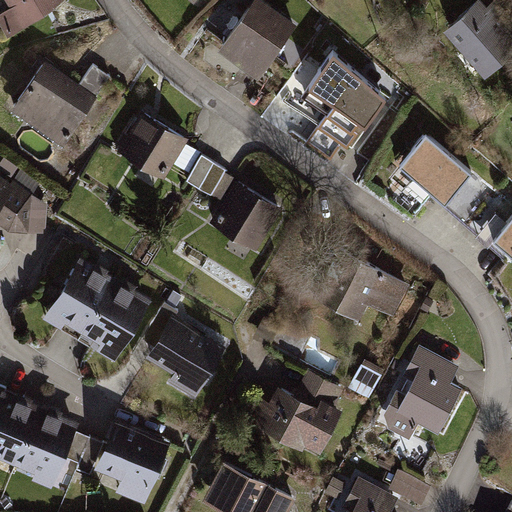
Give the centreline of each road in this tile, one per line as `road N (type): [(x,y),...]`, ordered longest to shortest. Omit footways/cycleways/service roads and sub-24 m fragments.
road 1 (residential): [(445,511),(493,410),(499,349),(486,313),(444,259),(195,84),(111,0)]
road 2 (residential): [(103,403),(0,336)]
